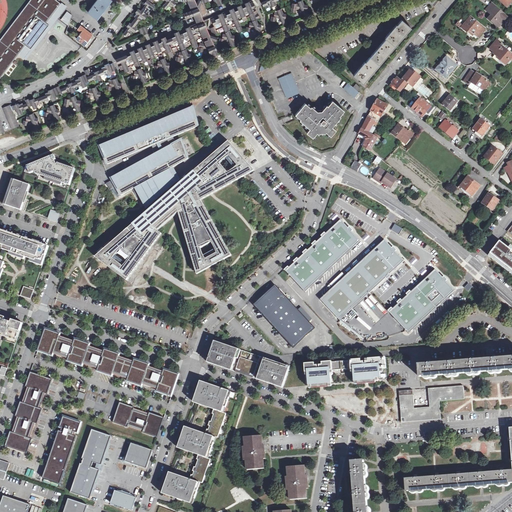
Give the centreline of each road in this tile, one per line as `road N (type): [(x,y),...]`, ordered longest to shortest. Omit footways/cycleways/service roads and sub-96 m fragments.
road 1 (residential): [(191,368),(212,320),(306,231),(331,166)]
road 2 (residential): [(191,368),(377,430)]
road 3 (residential): [(75,129),(89,166),(40,313)]
road 4 (secondary): [(75,129),(246,60)]
road 5 (residential): [(331,166),(431,227),(475,265)]
road 6 (residential): [(378,91),(511,193)]
road 7 (residential): [(40,313),(191,368)]
road 8 (residential): [(245,0),(118,51),(98,46)]
road 9 (secondary): [(389,0),(246,60)]
road 10 (residential): [(140,511),(191,368)]
road 11 (residential): [(246,60),(277,130),(331,166)]
road 12 (residential): [(511,420),(377,430)]
road 13 (residential): [(40,313),(0,433)]
